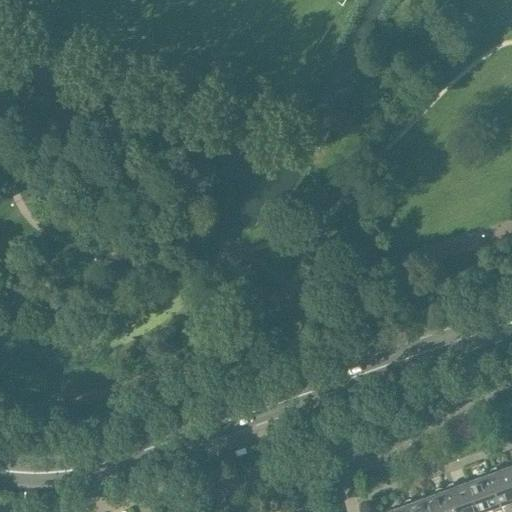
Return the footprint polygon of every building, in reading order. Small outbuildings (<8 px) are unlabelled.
[(511,471),(510,465),(488,473),(501,509),(502,511),(509,511),(511,511),(511,471)] [(488,473),(467,481),(478,511),(491,511),(501,509),(488,473)] [(453,511),(478,511),(467,481),(446,489),(453,511)] [(429,511),(453,511),(446,489),(424,497),(429,511)] [(405,511),(429,511),(424,497),(403,505),(405,511)] [(319,511),(319,509),(310,511),(306,511),(304,502),(269,511),(319,511)]
